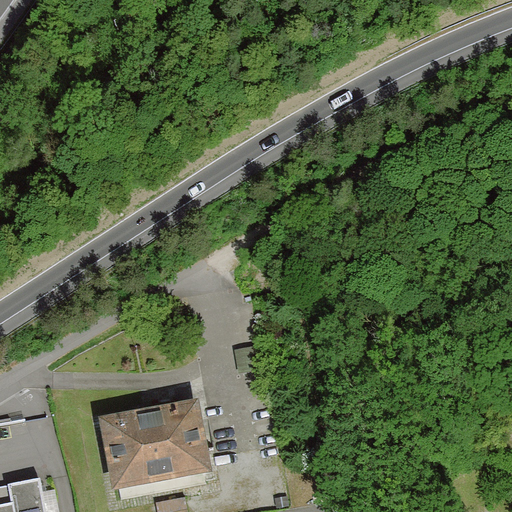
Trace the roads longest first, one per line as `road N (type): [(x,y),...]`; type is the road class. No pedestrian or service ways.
road 1 (motorway): [(0,313),(320,110),(511,18)]
road 2 (track): [(207,261),(355,175),(511,103)]
road 3 (residential): [(207,261),(0,389)]
